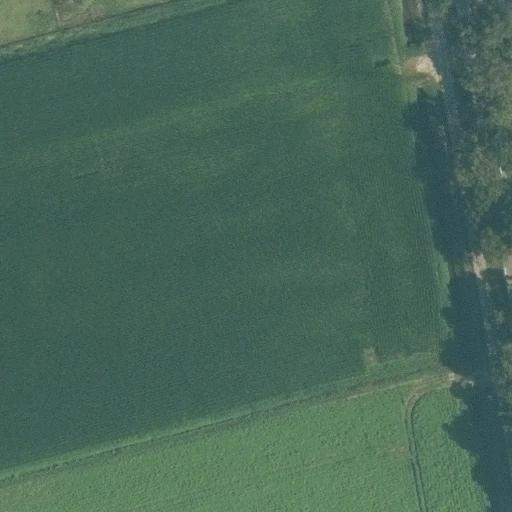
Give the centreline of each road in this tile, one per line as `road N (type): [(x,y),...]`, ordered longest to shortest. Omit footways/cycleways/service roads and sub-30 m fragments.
road 1 (unclassified): [(511,443),(433,0)]
road 2 (primary): [(511,234),(470,0)]
